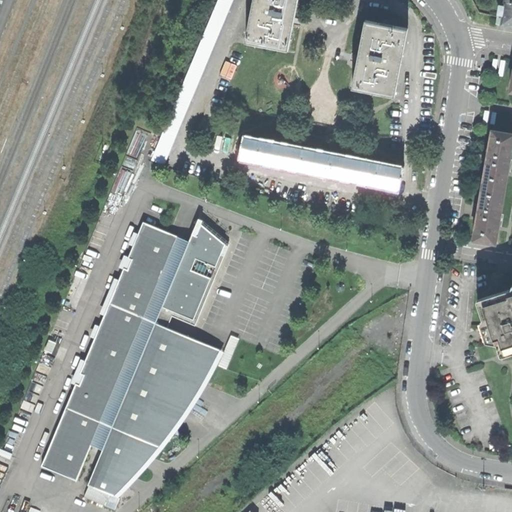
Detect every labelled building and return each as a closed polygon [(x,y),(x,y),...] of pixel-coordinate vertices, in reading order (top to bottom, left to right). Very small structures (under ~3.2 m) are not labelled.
[(160,136),(150,162),(162,167),(230,0),(216,0),(164,128),(160,136)] [(253,0),(246,41),(288,50),(294,17),(297,0),(253,0)] [(503,15),(501,25),(511,27),(511,26),(511,0),(505,0),(504,6),(499,5),(498,14),(503,15)] [(360,52),(352,88),(394,96),(401,64),(408,28),(366,19),(360,52)] [(482,185),(504,189),(511,143),(511,134),(492,131),(487,157),(482,185)] [(263,141),(244,138),(241,157),(278,164),(282,145),(263,141)] [(301,149),(282,145),(278,164),(314,171),(318,152),(301,149)] [(314,171),(351,179),(355,159),(338,156),(318,152),(314,171)] [(355,159),(351,179),(397,188),(401,168),(380,164),(355,159)] [(495,244),(504,189),(482,185),(478,211),(473,240),(495,244)] [(40,467),(75,482),(90,447),(101,452),(87,486),(88,486),(82,499),(111,511),(117,499),(126,489),(135,480),(144,470),(145,469),(153,460),(163,448),(171,437),(177,428),(188,414),(195,403),(204,386),(214,368),(215,366),(222,353),(218,351),(166,329),(170,318),(194,327),(215,275),(218,269),(227,246),(201,223),(201,222),(197,220),(187,243),(177,238),(168,235),(153,228),(141,223),(136,236),(131,233),(126,245),(132,247),(127,259),(122,257),(117,268),(122,271),(117,282),(112,280),(97,314),(103,316),(98,328),(93,326),(88,337),(93,340),(84,363),(79,360),(69,384),(74,386),(40,467)] [(494,337),(499,353),(511,348),(511,290),(476,303),(482,321),(488,339),(494,337)] [(320,449),(297,470),(297,471),(278,488),(293,505),(336,466),(320,449)] [(367,511),(369,503),(341,499),(339,511),(367,511)]
